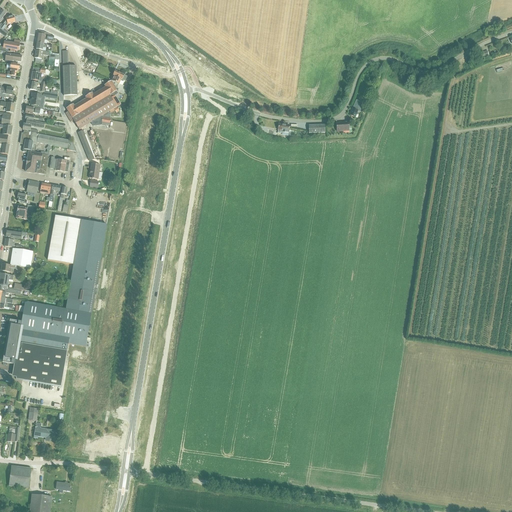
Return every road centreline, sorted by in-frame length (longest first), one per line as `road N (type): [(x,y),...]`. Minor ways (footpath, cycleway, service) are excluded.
road 1 (track): [(90,466),(104,435),(158,72)]
road 2 (unclassified): [(199,90),(270,117),(327,120),(345,110),(358,74),(375,59),(429,71),(511,32)]
road 3 (tertiary): [(130,435),(183,126)]
road 4 (unclassified): [(427,511),(128,471)]
road 5 (residential): [(9,172),(69,183),(80,177),(62,114),(57,34)]
road 6 (tertiary): [(9,172),(35,23)]
